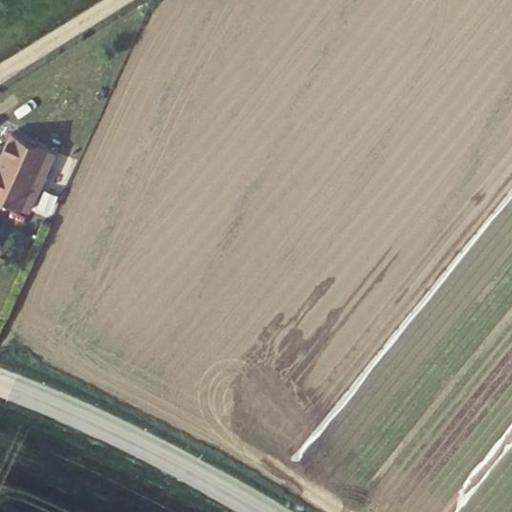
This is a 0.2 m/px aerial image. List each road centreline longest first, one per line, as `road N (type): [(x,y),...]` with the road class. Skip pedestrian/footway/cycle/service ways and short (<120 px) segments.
road 1 (tertiary): [(0,383),(128,438),(264,511)]
road 2 (track): [(0,73),(120,0)]
